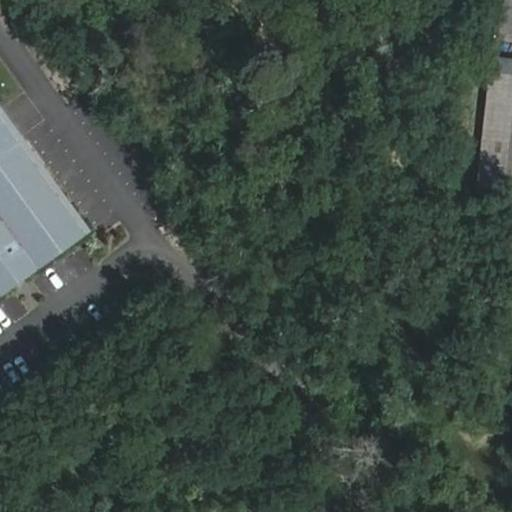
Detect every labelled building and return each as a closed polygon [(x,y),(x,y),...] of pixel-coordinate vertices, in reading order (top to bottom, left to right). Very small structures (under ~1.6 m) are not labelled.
[(511,0),(505,0),(500,38),(511,38),(511,0)] [(511,62),(497,61),(489,136),(511,138),(511,62)] [(42,261),(92,226),(0,98),(0,293),(6,289),(2,282),(39,257),(42,261)] [(511,189),(511,181),(511,138),(489,136),(483,187),(511,189)] [(6,289),(42,261),(39,257),(2,282),(6,289)]
